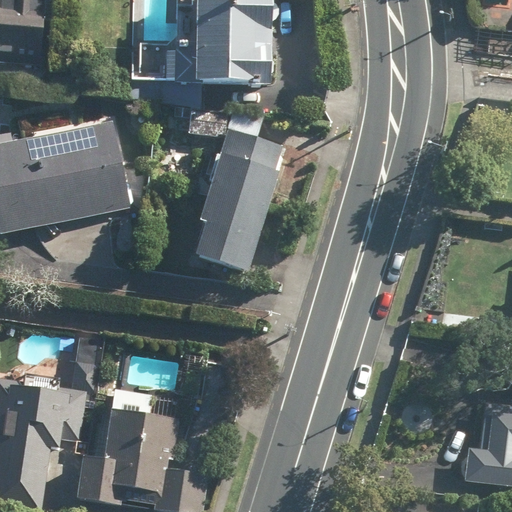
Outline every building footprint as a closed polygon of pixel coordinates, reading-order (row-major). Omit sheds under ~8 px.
[(0,0),(0,56),(46,58),(48,0),(0,0)] [(181,59),(179,81),(272,88),(277,0),(202,0),(199,60),(181,59)] [(139,215),(120,120),(0,143),(0,230),(2,243),(139,215)] [(297,146),(232,127),(195,253),(260,272),(297,146)] [(69,385),(71,362),(28,358),(26,382),(0,379),(0,506),(47,510),(52,453),(69,455),(71,436),(89,438),(94,387),(69,385)] [(85,449),(82,500),(124,503),(157,505),(156,511),(204,511),(207,471),(177,469),(181,411),(154,409),(155,388),(112,385),(107,450),(85,449)] [(511,401),(485,400),(483,448),(468,447),(467,486),(511,487),(511,401)]
